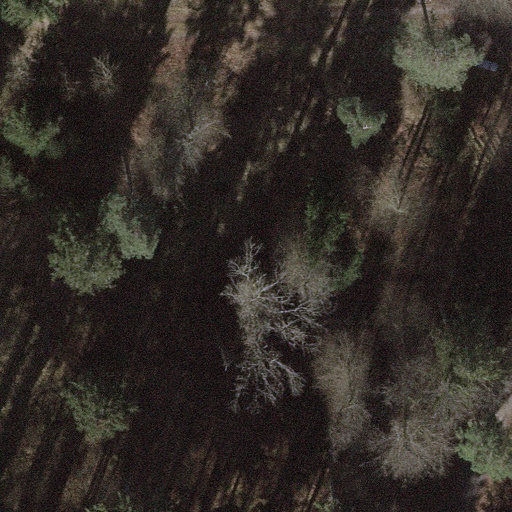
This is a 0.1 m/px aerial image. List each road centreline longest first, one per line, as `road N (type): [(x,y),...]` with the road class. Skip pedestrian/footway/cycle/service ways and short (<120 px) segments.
road 1 (track): [(511,30),(74,19),(23,0)]
road 2 (track): [(511,400),(468,511)]
